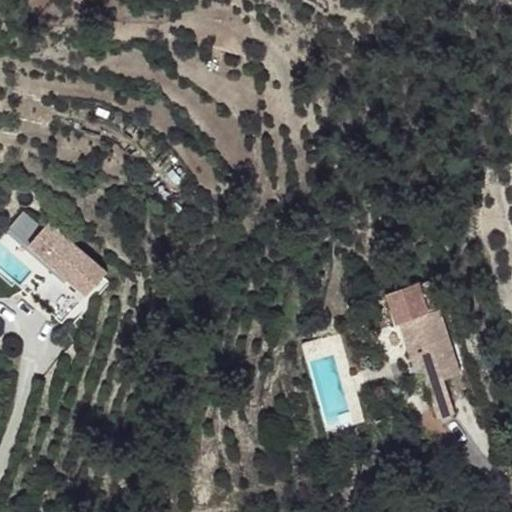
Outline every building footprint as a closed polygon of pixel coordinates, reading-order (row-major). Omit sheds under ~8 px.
[(105,272),(51,218),(30,238),(48,256),(21,283),(57,320),(105,272)] [(431,283),(422,286),(431,313),(440,310),(431,283)] [(422,286),(389,294),(401,325),(403,323),(416,359),(424,356),(432,378),(449,418),(464,413),(451,379),(466,373),(440,310),(431,313),(422,286)] [(424,356),(416,359),(425,381),(432,378),(424,356)] [(440,511),(436,490),(412,494),(415,511),(440,511)]
